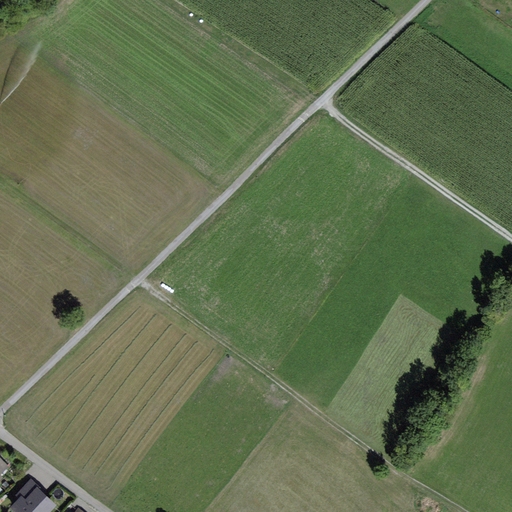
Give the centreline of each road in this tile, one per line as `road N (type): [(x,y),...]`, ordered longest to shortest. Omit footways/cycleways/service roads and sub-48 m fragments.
road 1 (residential): [(0,413),(431,0)]
road 2 (track): [(463,511),(0,180)]
road 3 (track): [(511,240),(319,108)]
road 4 (residential): [(104,511),(0,433)]
